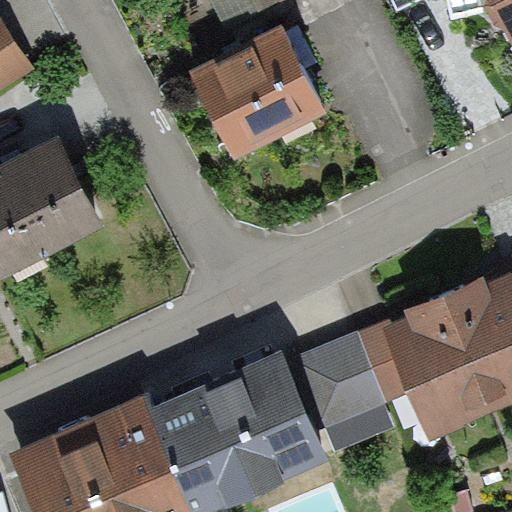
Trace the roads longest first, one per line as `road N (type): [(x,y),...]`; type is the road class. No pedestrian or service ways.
road 1 (residential): [(264,285),(92,0)]
road 2 (residential): [(0,412),(264,285)]
road 3 (residential): [(264,285),(511,158)]
